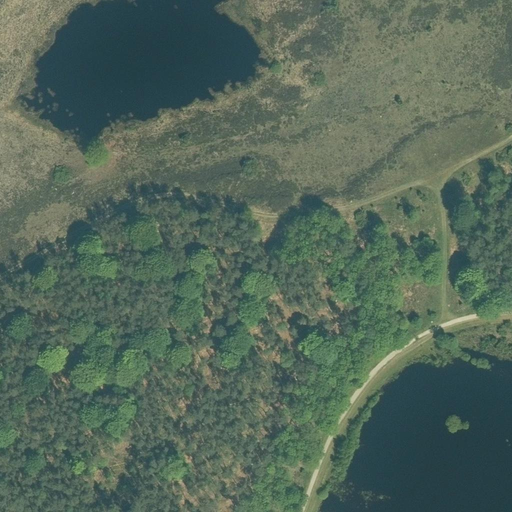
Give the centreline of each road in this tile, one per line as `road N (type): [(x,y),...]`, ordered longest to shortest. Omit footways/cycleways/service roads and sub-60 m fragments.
road 1 (track): [(0,276),(135,197),(190,192),(265,214),(335,209),(511,139)]
road 2 (track): [(511,314),(453,323),(394,358),(338,431),(306,511)]
road 3 (track): [(442,328),(439,173)]
